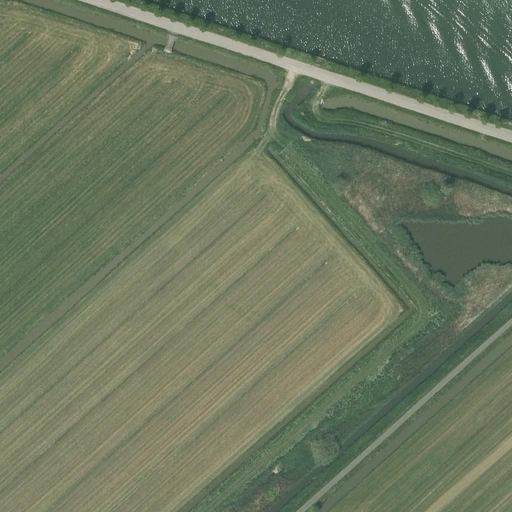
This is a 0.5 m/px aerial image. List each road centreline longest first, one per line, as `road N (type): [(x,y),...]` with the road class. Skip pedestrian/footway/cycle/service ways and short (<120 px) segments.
road 1 (track): [(209,511),(430,315),(275,135),(275,106),(294,66)]
road 2 (unclassified): [(511,137),(91,0)]
